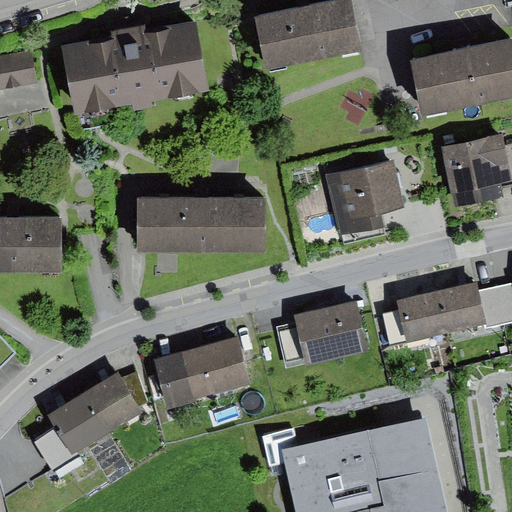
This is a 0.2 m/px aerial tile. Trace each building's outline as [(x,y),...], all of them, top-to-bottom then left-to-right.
[(355,0),(275,0),(255,5),(268,59),(365,36),(355,0)] [(113,28),(66,37),(78,100),(209,76),(196,11),(145,21),(144,16),(127,19),(112,22),(113,28)] [(511,24),(413,46),(425,103),(511,84),(511,24)] [(32,49),(0,56),(0,88),(38,80),(32,49)] [(501,130),(444,142),(457,203),(507,193),(504,183),(511,181),(511,142),(504,144),(501,130)] [(394,153),(327,170),(341,229),(384,218),(382,206),(406,201),(394,153)] [(203,187),(137,186),(137,241),(266,242),(267,187),(203,187)] [(61,208),(0,206),(0,257),(60,259),(61,208)] [(477,274),(437,283),(447,326),(486,316),(480,288),(477,274)] [(511,280),(480,288),(486,316),(488,326),(511,320),(511,280)] [(400,306),(382,310),(390,344),(430,335),(428,330),(447,326),(437,283),(397,292),(400,306)] [(298,324),(277,329),(286,366),(369,347),(357,294),(294,308),(298,324)] [(239,330),(156,352),(168,400),(251,378),(239,330)] [(0,364),(15,351),(0,335),(0,364)] [(118,365),(88,384),(112,423),(142,405),(141,402),(152,396),(136,369),(125,376),(118,365)] [(88,384),(47,407),(56,422),(34,435),(52,467),(78,453),(74,447),(112,423),(88,384)] [(294,425),(262,430),(270,462),(286,459),(297,511),(448,511),(428,408),(297,439),(294,425)]
